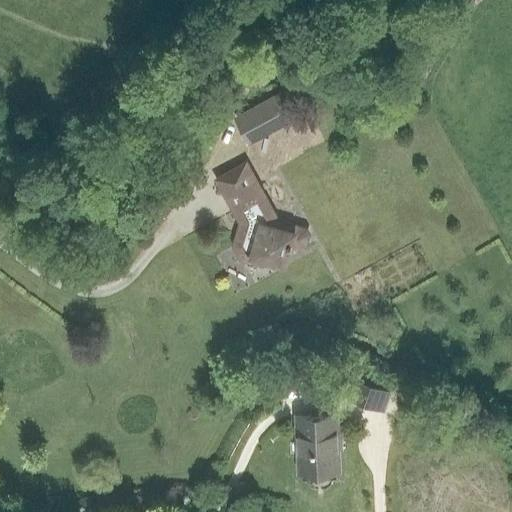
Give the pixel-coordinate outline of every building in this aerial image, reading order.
[(253,106),(268,134),(305,114),(289,86),(253,106)] [(277,220),(245,162),(216,178),(241,222),(234,245),(241,257),(262,264),(266,261),(267,259),(285,265),(291,245),(300,248),(304,245),(308,233),(306,228),(277,220)] [(280,365),(281,387),(297,386),(296,364),(280,365)] [(351,376),(344,396),(364,403),(371,383),(351,376)] [(393,404),(398,387),(386,384),(382,401),(393,404)] [(339,470),(336,411),(296,413),(299,472),(339,470)]
